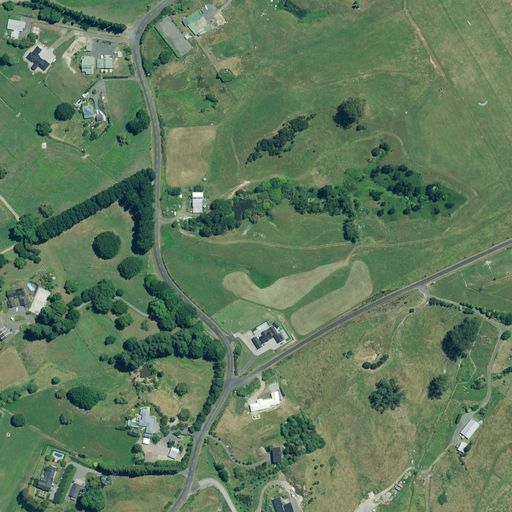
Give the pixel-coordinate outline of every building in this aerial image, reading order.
[(193,23),(202,17),(198,11),(183,21),(186,26),(188,25),(196,35),(199,33),(200,35),(213,29),(211,24),(198,30),(193,23)] [(12,32),(11,40),(17,41),(19,33),(19,31),(23,31),(23,28),(25,28),(26,22),(9,19),(8,29),(15,30),(14,32),(12,32)] [(82,61),(82,63),(81,63),(81,67),(82,67),(82,71),(86,71),(86,74),(91,74),(91,71),(92,71),(92,59),(90,59),(90,56),(82,56),(82,61)] [(112,68),(112,59),(97,59),(97,68),(112,68)] [(93,105),(82,107),(83,112),(84,112),(85,119),(95,117),(93,105)] [(202,213),(202,199),(193,199),(193,213),(202,213)] [(23,286),(7,290),(10,301),(7,302),(8,308),(17,306),(15,299),(19,298),(22,308),(28,306),(23,286)] [(3,320),(0,322),(0,337),(3,341),(6,339),(12,334),(4,325),(6,323),(3,320)] [(151,410),(141,408),(141,414),(143,415),(142,420),(140,420),(139,425),(147,426),(146,433),(153,434),(155,419),(149,418),(151,410)] [(466,436),(469,439),(480,425),(472,418),(461,433),(463,434),(466,436)] [(468,445),(462,442),(458,450),(464,453),(468,445)] [(180,450),(173,447),(169,456),(175,459),(180,450)] [(282,462),(280,447),(272,448),(274,463),(282,462)] [(38,487),(51,491),(54,482),(53,482),(57,468),(51,466),(48,475),(46,475),(44,479),(43,478),(42,482),(40,481),(38,487)] [(84,487),(75,483),(70,495),(77,498),(80,491),(82,491),(84,487)] [(282,511),(284,511),(279,497),(273,500),(277,511),(282,511)] [(293,511),(291,503),(284,505),(286,511),(293,511)]
